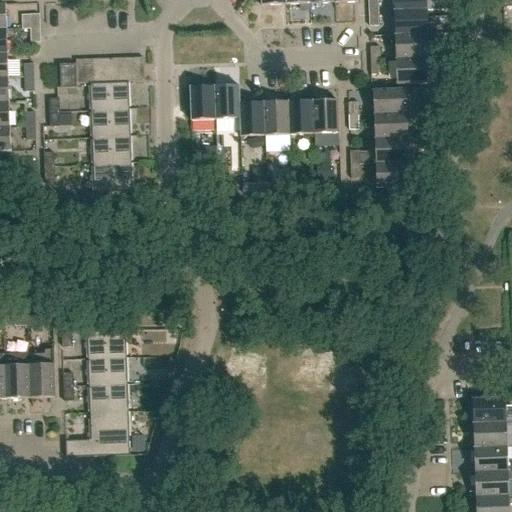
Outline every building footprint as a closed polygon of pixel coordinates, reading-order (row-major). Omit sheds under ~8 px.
[(367,0),(368,13),(378,13),(377,0),(367,0)] [(393,0),(394,12),(427,11),(443,10),(443,0),(393,0)] [(511,0),(502,0),(503,8),(511,8),(511,0)] [(395,36),(427,35),(427,11),(394,12),(395,36)] [(378,13),(368,13),(369,27),(379,27),(378,13)] [(30,30),(40,29),(39,15),(22,16),(22,30),(30,30)] [(30,30),(31,44),(40,43),(40,29),(30,30)] [(396,60),(428,59),(427,35),(395,36),(396,60)] [(370,62),(380,61),(379,47),(370,48),(370,62)] [(0,79),(8,79),(7,55),(0,55),(0,79)] [(122,84),(133,83),(132,59),(121,60),(122,84)] [(132,59),(133,83),(144,83),(144,59),(132,59)] [(428,59),(396,60),(397,86),(429,85),(428,59)] [(99,84),(110,84),(110,60),(98,61),(99,84)] [(110,84),(122,84),(121,60),(110,60),(110,84)] [(77,85),(88,85),(87,61),(76,61),(76,65),(77,85)] [(88,85),(99,84),(98,61),(87,61),(88,85)] [(380,61),(370,62),(370,76),(380,76),(380,61)] [(24,79),(34,78),(33,65),(24,65),(24,79)] [(77,89),(77,85),(76,65),(60,66),(61,89),(77,89)] [(34,78),(24,79),(25,93),(34,92),(34,78)] [(0,103),(9,104),(8,79),(0,79),(0,103)] [(91,113),(129,112),(128,84),(91,85),(91,113)] [(240,106),(240,87),(215,88),(216,121),(239,120),(240,120),(240,106)] [(191,122),(216,121),(215,88),(190,89),(191,122)] [(374,116),(407,115),(417,115),(416,90),(373,91),(374,116)] [(50,114),(59,114),(59,100),(49,100),(50,114)] [(313,103),(314,136),(315,146),(334,145),(334,135),(339,135),(337,102),(313,103)] [(0,128),(10,128),(9,104),(0,103),(0,128)] [(289,137),(314,136),(313,103),(288,104),(289,137)] [(349,117),(358,117),(357,103),(348,103),(349,117)] [(265,138),(289,137),(288,104),(264,105),(265,138)] [(240,139),(265,138),(264,105),(240,106),(240,120),(239,120),(240,139)] [(92,140),(130,138),(129,112),(91,113),(92,140)] [(26,127),(36,127),(35,113),(25,113),(26,127)] [(59,114),(50,114),(50,128),(60,128),(59,114)] [(375,141),(408,139),(407,115),(374,116),(375,141)] [(358,117),(349,117),(349,132),(358,131),(358,117)] [(36,127),(26,127),(26,142),(36,141),(36,127)] [(10,128),(0,128),(0,153),(11,153),(10,128)] [(93,166),(131,165),(130,138),(92,140),(93,166)] [(376,165),(409,164),(408,139),(375,141),(376,165)] [(215,149),(196,150),(197,169),(204,169),(216,169),(215,149)] [(350,166),(360,166),(359,152),(350,152),(350,166)] [(45,168),(54,168),(54,154),(44,154),(45,168)] [(409,164),(376,165),(377,190),(410,189),(410,188),(409,164)] [(131,165),(93,166),(94,194),(132,193),(131,165)] [(360,166),(350,166),(351,180),(360,180),(360,166)] [(54,168),(45,168),(45,182),(55,182),(54,168)] [(218,169),(218,178),(232,177),(232,168),(218,169)] [(204,178),(218,178),(218,169),(216,169),(204,169),(204,178)] [(252,185),(267,184),(266,170),(252,170),(252,185)] [(315,183),(316,192),(329,192),(329,182),(315,183)] [(302,193),(316,192),(315,183),(301,183),(302,193)] [(253,195),(267,194),(267,184),(252,185),(253,195)] [(267,184),(267,194),(281,194),(280,184),(267,184)] [(14,327),(28,327),(28,317),(14,318),(14,327)] [(28,317),(28,327),(29,327),(29,334),(42,334),(42,326),(42,317),(28,317)] [(88,361),(126,359),(125,332),(87,333),(88,361)] [(63,348),(72,348),(72,334),(62,334),(63,348)] [(43,351),(43,354),(29,355),(30,367),(31,400),(56,399),(54,350),(43,351)] [(31,400),(30,367),(29,355),(5,356),(5,368),(6,401),(31,400)] [(89,387),(127,386),(126,359),(88,361),(89,387)] [(64,389),(74,388),(73,374),(64,375),(64,389)] [(90,414),(128,412),(127,386),(89,387),(90,414)] [(64,389),(65,403),(74,402),(74,388),(64,389)] [(506,399),(473,400),(474,425),(507,424),(506,399)] [(128,412),(90,414),(91,441),(66,442),(67,459),(130,456),(128,412)] [(508,448),(511,447),(511,423),(507,424),(474,425),(474,449),(508,448)] [(474,449),(475,474),(508,472),(511,472),(511,460),(508,461),(508,448),(474,449)] [(476,498),(509,497),(508,472),(475,474),(476,498)] [(476,511),(509,511),(509,497),(476,498),(476,511)]
